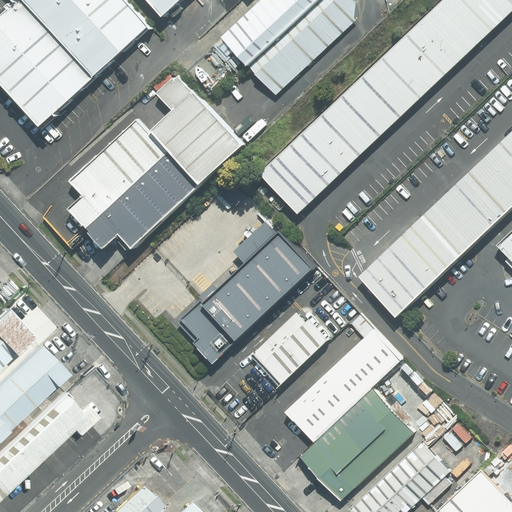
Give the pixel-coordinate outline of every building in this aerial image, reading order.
[(0,75),(52,131),(103,84),(24,0),(0,22),(0,75)] [(155,35),(121,0),(24,0),(103,84),(155,35)] [(195,0),(153,0),(173,21),(195,0)] [(367,17),(351,0),(262,0),(221,39),(279,100),(367,17)] [(511,138),(366,280),(403,318),(488,236),(511,213),(511,0),(445,0),(264,175),(305,217),(511,17),(511,138)] [(252,149),(181,74),(156,98),(174,116),(157,131),(211,188),(252,149)] [(206,193),(137,121),(72,182),(87,197),(71,211),(111,253),(125,239),(140,255),(206,193)] [(319,278),(267,223),(233,255),(251,274),(185,337),(219,372),(319,278)] [(0,315),(0,367),(33,336),(7,308),(3,312),(0,315)] [(335,345),(302,310),(251,358),(284,393),(335,345)] [(404,362),(374,331),(287,412),(317,444),(373,391),(404,362)] [(0,384),(0,439),(69,373),(41,345),(0,384)] [(417,437),(373,391),(317,444),(304,456),(348,502),(417,437)] [(66,394),(0,457),(0,500),(75,429),(80,435),(100,417),(89,405),(83,411),(66,394)] [(412,511),(451,476),(419,441),(349,506),(355,511),(412,511)] [(511,444),(491,464),(501,475),(509,468),(511,470),(511,444)] [(511,511),(511,502),(484,473),(441,511),(511,511)] [(156,511),(139,492),(116,511),(156,511)] [(199,511),(187,498),(171,511),(199,511)]
